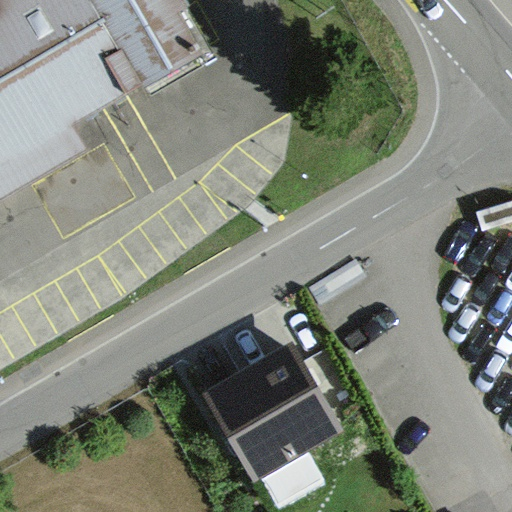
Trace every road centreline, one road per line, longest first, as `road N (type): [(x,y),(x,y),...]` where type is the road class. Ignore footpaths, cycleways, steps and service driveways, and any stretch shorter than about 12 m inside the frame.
road 1 (unclassified): [(0,433),(448,174),(511,127)]
road 2 (unknown): [(511,438),(386,210)]
